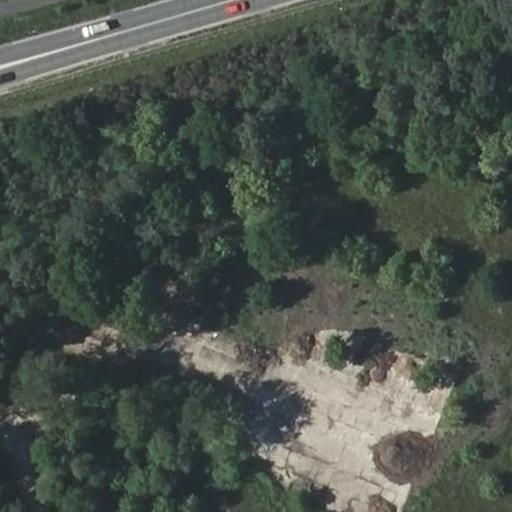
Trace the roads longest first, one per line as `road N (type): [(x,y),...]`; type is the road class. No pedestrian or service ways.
road 1 (primary): [(0,80),(230,0)]
road 2 (primary): [(224,0),(0,50)]
